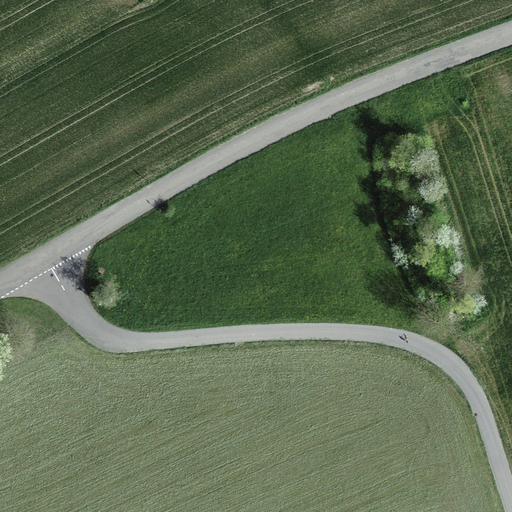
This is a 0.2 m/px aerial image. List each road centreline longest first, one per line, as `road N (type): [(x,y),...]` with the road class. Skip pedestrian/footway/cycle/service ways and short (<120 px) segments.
road 1 (residential): [(42,254),(76,306),(126,337),(369,326),(418,337),(467,378),(511,508)]
road 2 (unclassified): [(42,254),(294,112),(511,27)]
